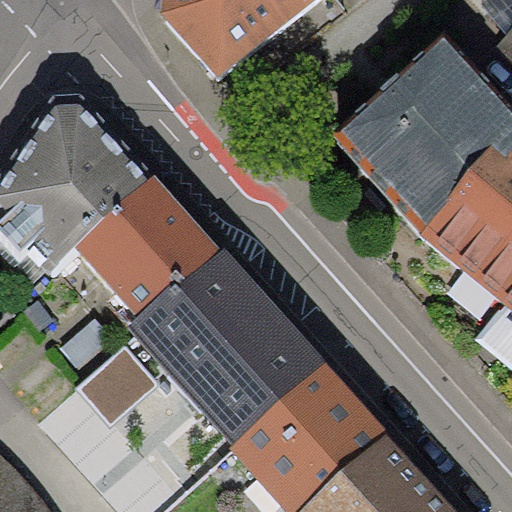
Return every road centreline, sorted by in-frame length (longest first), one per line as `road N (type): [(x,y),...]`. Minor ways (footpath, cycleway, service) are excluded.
road 1 (residential): [(209,175),(510,511)]
road 2 (residential): [(209,175),(421,0)]
road 3 (residential): [(63,13),(209,175)]
